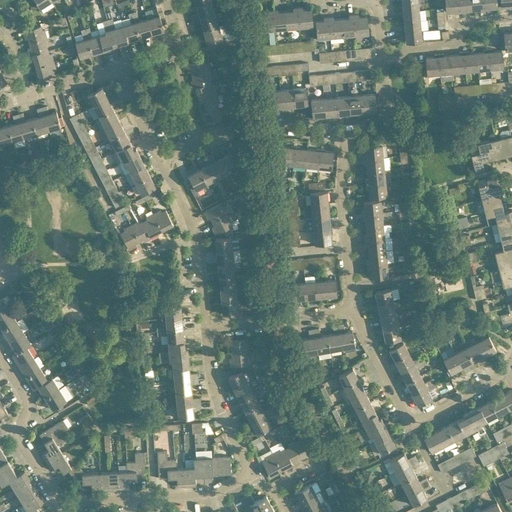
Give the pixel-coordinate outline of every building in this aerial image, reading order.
[(191,14),(192,19),(215,12),(211,0),(197,5),(199,12),(191,14)] [(401,6),(402,11),(419,10),(418,0),(414,0),(403,1),(403,6),(401,6)] [(445,0),(446,1),(447,11),(454,10),(454,13),(460,12),(458,0),(445,0)] [(471,0),(458,0),(460,12),(464,12),(464,9),(472,9),(471,0)] [(483,0),(471,0),(472,9),(479,8),(479,11),(485,10),(483,0)] [(496,0),(483,0),(485,10),(489,10),(489,7),(497,6),(496,0)] [(293,10),(285,10),(287,27),(300,26),(298,6),(292,7),(293,10)] [(302,6),(298,6),(300,26),(312,25),(311,8),(302,9),(302,6)] [(275,28),(273,9),(267,10),(267,12),(260,13),(261,30),(275,28)] [(277,9),(273,9),(275,28),(287,27),(285,10),(277,11),(277,9)] [(159,15),(147,18),(152,33),(164,30),(162,21),(166,20),(163,10),(158,11),(159,15)] [(404,16),(405,21),(420,20),(419,10),(402,11),(402,16),(404,16)] [(136,11),(132,12),(140,37),(152,33),(147,18),(139,20),(136,11)] [(131,23),(123,25),(128,40),(140,37),(132,12),(128,13),(131,23)] [(202,22),(204,29),(219,24),(215,12),(192,19),(194,24),(202,22)] [(359,13),(353,14),(356,34),(368,33),(367,15),(359,16),(359,13)] [(349,17),(341,18),(343,35),(356,34),(353,14),(349,14),(349,17)] [(330,36),(328,16),(324,17),(324,20),(316,20),(318,38),(330,36)] [(333,16),(328,16),(330,36),(343,35),(341,18),(334,19),(333,16)] [(112,18),(108,19),(116,46),(122,44),(121,42),(128,40),(123,25),(115,27),(112,18)] [(106,33),(100,35),(104,50),(116,46),(108,19),(102,21),(106,33)] [(403,26),(404,31),(421,29),(420,20),(405,21),(405,26),(403,26)] [(219,24),(204,29),(207,41),(215,39),(217,43),(227,40),(225,35),(222,36),(219,24)] [(28,38),(29,42),(47,37),(45,29),(42,30),(41,25),(23,30),(26,39),(28,38)] [(89,27),(85,28),(92,53),(104,50),(100,35),(92,37),(89,27)] [(92,53),(85,28),(81,30),(84,39),(75,42),(80,57),(92,53)] [(421,29),(404,31),(404,36),(406,36),(407,41),(422,40),(421,29)] [(511,48),(511,29),(511,30),(511,31),(503,32),(505,49),(511,48)] [(28,47),(30,55),(48,50),(47,46),(49,45),(47,37),(29,42),(31,46),(28,47)] [(290,52),(289,42),(276,43),(277,53),(290,52)] [(484,51),(476,52),(478,69),(490,68),(488,48),(484,49),(484,51)] [(493,48),(488,48),(490,68),(503,66),(501,49),(494,50),(493,48)] [(35,62),(36,66),(54,61),(52,53),(49,54),(48,50),(30,55),(33,62),(35,62)] [(468,50),(463,51),(465,70),(478,69),(476,52),(469,53),(468,50)] [(459,54),(451,55),(453,71),(465,70),(463,51),(458,51),(459,54)] [(440,73),(438,53),(434,54),(434,56),(426,57),(427,74),(440,73)] [(443,53),(438,53),(440,73),(441,80),(453,79),(453,71),(451,55),(443,55),(443,53)] [(191,71),(192,75),(210,70),(208,62),(205,63),(204,58),(186,63),(189,71),(191,71)] [(54,61),(36,66),(37,71),(35,71),(38,79),(55,74),(54,70),(56,69),(54,61)] [(308,69),(308,62),(296,63),(290,64),(292,74),(297,73),(297,70),(308,69)] [(191,80),(193,88),(211,83),(210,78),(212,78),(210,70),(192,75),(194,79),(191,80)] [(496,82),(492,82),(493,92),(505,91),(505,81),(496,82)] [(198,95),(199,99),(217,94),(214,86),(212,87),(211,83),(193,88),(196,95),(198,95)] [(460,85),(454,86),(455,96),(461,95),(467,95),(466,85),(460,85)] [(88,94),(93,105),(108,98),(102,86),(94,90),(92,87),(83,91),(85,96),(88,94)] [(306,86),(293,88),(295,107),(300,107),(299,104),(307,104),(306,86)] [(293,88),(280,89),(282,106),(290,106),(290,108),(295,107),(293,88)] [(282,106),(280,89),(267,90),(269,110),(275,110),(274,107),(282,106)] [(374,92),(362,94),(364,114),(368,113),(368,110),(376,110),(374,92)] [(198,104),(200,112),(218,107),(217,102),(219,102),(217,94),(199,99),(201,103),(198,104)] [(362,94),(349,95),(351,112),(358,111),(358,114),(364,114),(362,94)] [(349,95),(336,96),(338,116),(343,116),(343,113),(351,112),(349,95)] [(336,96),(324,98),(326,115),(333,114),(334,117),(338,116),(336,96)] [(93,105),(99,116),(113,109),(108,98),(93,105)] [(326,115),(324,98),(311,99),(313,118),(318,118),(318,115),(326,115)] [(47,105),(42,107),(48,129),(61,126),(56,111),(49,113),(47,105)] [(39,116),(32,118),(36,133),(48,129),(42,107),(37,108),(39,116)] [(218,107),(200,112),(203,119),(205,119),(206,123),(224,118),(221,110),(219,111),(218,107)] [(99,116),(105,127),(119,120),(113,109),(99,116)] [(511,111),(503,113),(505,118),(507,118),(508,123),(511,122),(511,120),(511,117),(511,116),(511,111)] [(23,112),(17,114),(22,128),(24,137),(26,143),(38,139),(36,133),(32,118),(25,120),(23,112)] [(69,117),(72,121),(80,117),(78,113),(69,117)] [(15,123),(8,125),(9,128),(12,140),(13,140),(15,148),(27,144),(26,143),(24,137),(22,128),(17,114),(13,115),(15,123)] [(105,127),(111,139),(125,131),(119,120),(105,127)] [(0,148),(1,148),(0,144),(12,140),(9,128),(8,125),(0,127),(0,148)] [(501,137),(496,138),(500,156),(509,154),(507,145),(511,143),(511,134),(511,135),(510,129),(502,131),(500,134),(501,137)] [(79,135),(81,140),(90,135),(88,131),(79,135)] [(111,139),(116,150),(130,143),(125,131),(111,139)] [(488,140),(478,143),(480,151),(480,152),(489,150),(492,159),(500,156),(496,138),(494,132),(490,133),(488,137),(489,140),(488,140)] [(90,135),(81,140),(83,144),(92,139),(90,135)] [(363,153),(363,158),(383,156),(382,145),(388,143),(385,135),(372,140),(372,144),(364,145),(365,153),(363,153)] [(233,152),(222,157),(229,171),(246,163),(244,141),(231,148),(233,152)] [(116,150),(122,161),(138,153),(136,148),(134,149),(130,143),(116,150)] [(280,162),(293,164),(295,145),(290,145),(290,146),(282,146),(280,162)] [(293,164),(306,165),(308,148),(299,147),(300,146),(295,145),(293,164)] [(306,165),(318,166),(320,148),(315,147),(315,149),(308,148),(306,165)] [(320,148),(318,166),(330,168),(332,151),(324,150),(325,148),(320,148)] [(480,152),(480,151),(471,154),(476,171),(485,169),(483,161),(491,159),(489,150),(480,152)] [(42,153),(36,155),(38,162),(44,160),(42,153)] [(90,158),(92,162),(101,157),(99,153),(90,158)] [(127,165),(130,171),(144,164),(138,153),(122,161),(125,167),(127,165)] [(212,153),(207,155),(218,177),(229,171),(222,157),(216,160),(212,153)] [(206,165),(199,168),(206,182),(218,177),(207,155),(202,158),(206,165)] [(366,162),(367,171),(384,169),(383,156),(363,158),(363,163),(366,162)] [(101,157),(92,162),(95,167),(104,162),(101,157)] [(130,171),(136,182),(150,175),(144,164),(130,171)] [(199,168),(188,174),(192,182),(188,184),(193,193),(195,197),(199,195),(197,191),(203,188),(201,185),(206,182),(199,168)] [(365,178),(366,183),(385,181),(384,169),(367,171),(368,178),(365,178)] [(101,180),(104,184),(113,180),(110,175),(101,180)] [(150,175),(136,182),(142,193),(156,186),(150,175)] [(279,192),(277,177),(271,178),(273,193),(279,192)] [(478,181),(482,199),(500,194),(496,177),(478,181)] [(113,180),(104,184),(106,188),(115,184),(113,180)] [(385,181),(366,183),(366,188),(369,188),(369,196),(387,194),(385,181)] [(310,192),(311,205),(329,203),(329,198),(327,198),(326,190),(310,192)] [(153,191),(145,196),(147,200),(155,195),(153,191)] [(482,199),(486,216),(495,214),(493,205),(502,203),(500,194),(482,199)] [(147,200),(145,196),(135,200),(137,204),(147,200)] [(113,203),(115,207),(124,202),(122,198),(113,203)] [(362,209),(362,214),(382,212),(381,199),(363,201),(364,209),(362,209)] [(210,217),(212,221),(228,213),(225,205),(222,206),(220,202),(204,210),(208,218),(210,217)] [(311,205),(312,217),(329,216),(328,208),(330,208),(329,203),(311,205)] [(495,214),(486,216),(488,225),(497,223),(511,219),(511,209),(504,211),(502,203),(493,205),(495,214)] [(296,206),(287,207),(287,214),(288,220),(297,219),(297,213),(296,206)] [(161,210),(153,213),(162,230),(165,228),(166,230),(174,226),(166,210),(162,212),(161,210)] [(365,219),(366,226),(383,224),(382,212),(362,214),(363,219),(365,219)] [(147,219),(143,221),(151,238),(159,234),(158,232),(162,230),(153,213),(146,217),(147,219)] [(224,230),(224,233),(233,232),(232,226),(230,221),(232,220),(228,213),(212,221),(214,225),(212,226),(216,234),(224,230)] [(312,217),(305,218),(307,231),(313,230),(332,228),(331,223),(330,223),(329,216),(312,217)] [(511,219),(497,223),(499,231),(511,228),(511,219)] [(467,220),(457,223),(459,228),(468,226),(467,220)] [(138,221),(131,225),(139,241),(143,239),(144,241),(151,238),(143,221),(140,223),(138,221)] [(364,234),(365,239),(384,237),(383,224),(366,226),(367,234),(364,234)] [(139,241),(131,225),(124,228),(125,231),(121,233),(129,249),(136,245),(135,243),(139,241)] [(332,228),(313,230),(315,243),(332,241),(331,233),(332,233),(332,228)] [(511,228),(499,231),(501,240),(511,237),(511,228)] [(289,232),(290,239),(290,245),(299,244),(300,244),(299,238),(298,231),(289,232)] [(311,231),(300,231),(300,244),(311,244),(311,231)] [(216,238),(217,251),(232,249),(231,236),(233,236),(233,232),(224,233),(225,237),(216,238)] [(368,244),(368,251),(385,249),(384,237),(365,239),(365,244),(368,244)] [(495,251),(504,249),(506,258),(511,256),(511,237),(501,240),(503,249),(495,251)] [(217,251),(218,263),(234,262),(232,249),(217,251)] [(367,259),(367,264),(387,262),(385,249),(368,251),(369,259),(367,259)] [(495,251),(499,268),(511,265),(511,256),(506,258),(504,249),(495,251)] [(218,263),(219,276),(235,274),(234,262),(218,263)] [(387,262),(367,264),(367,269),(370,269),(371,277),(388,275),(387,262)] [(511,284),(511,282),(510,275),(511,274),(511,265),(499,268),(490,271),(493,281),(502,279),(503,286),(511,284)] [(219,276),(220,288),(236,286),(235,274),(219,276)] [(335,278),(325,279),(327,297),(331,297),(331,295),(336,294),(335,278)] [(325,279),(315,280),(317,296),(321,295),(321,298),(327,297),(325,279)] [(37,280),(33,283),(32,283),(38,293),(43,290),(37,280)] [(315,280),(305,281),(307,299),(311,299),(311,297),(317,296),(315,280)] [(305,281),(295,283),(297,298),(301,298),(301,300),(307,299),(305,281)] [(297,298),(295,283),(284,284),(286,301),(291,301),(291,299),(297,298)] [(25,287),(30,296),(34,293),(29,285),(25,287)] [(220,288),(222,300),(237,299),(236,286),(220,288)] [(375,291),(378,304),(393,301),(390,288),(375,291)] [(34,293),(30,296),(36,304),(40,302),(34,293)] [(3,297),(0,298),(0,314),(10,309),(8,305),(6,303),(10,300),(7,294),(3,297)] [(161,300),(156,301),(158,318),(166,317),(181,316),(180,303),(171,304),(171,299),(162,300),(161,300)] [(237,299),(222,300),(223,313),(231,312),(231,317),(242,316),(241,310),(238,310),(237,299)] [(378,304),(380,316),(396,313),(393,301),(378,304)] [(511,302),(507,303),(510,312),(501,314),(503,323),(511,321),(511,302)] [(142,303),(133,304),(134,314),(141,313),(143,313),(142,303)] [(39,310),(45,319),(48,316),(43,308),(39,310)] [(0,314),(0,324),(3,329),(17,320),(10,309),(0,314)] [(380,316),(383,328),(398,325),(396,313),(380,316)] [(468,313),(464,315),(468,324),(472,321),(468,313)] [(468,324),(464,315),(460,317),(464,326),(468,324)] [(48,316),(45,319),(50,327),(54,325),(48,316)] [(166,326),(156,327),(157,331),(182,328),(181,316),(166,317),(166,326)] [(3,329),(10,340),(24,331),(17,320),(3,329)] [(343,322),(338,323),(342,347),(355,345),(352,329),(344,331),(343,322)] [(334,333),(327,334),(330,349),(342,347),(338,323),(333,324),(334,333)] [(445,324),(441,326),(446,335),(450,333),(445,324)] [(386,341),(392,340),(401,338),(398,325),(383,328),(386,341)] [(446,335),(441,326),(438,328),(442,337),(446,335)] [(319,327),(313,328),(318,352),(330,349),(327,334),(320,335),(319,327)] [(182,328),(157,331),(157,335),(167,334),(168,342),(184,341),(182,328)] [(318,352),(313,328),(308,329),(310,337),(302,338),(302,339),(294,340),(295,346),(298,351),(304,350),(305,354),(318,352)] [(10,340),(17,351),(17,352),(27,345),(31,343),(24,331),(10,340)] [(51,336),(56,343),(59,341),(55,334),(51,336)] [(489,335),(477,341),(485,355),(496,349),(489,335)] [(231,348),(231,352),(250,351),(249,342),(246,343),(246,338),(228,340),(229,348),(231,348)] [(389,348),(395,360),(409,352),(403,341),(402,342),(401,338),(392,340),(393,346),(389,348)] [(59,341),(56,343),(60,350),(64,348),(59,341)] [(169,351),(159,352),(159,356),(187,353),(187,347),(184,348),(184,341),(168,342),(169,351)] [(477,341),(466,347),(473,360),(485,355),(477,341)] [(13,354),(20,366),(34,357),(27,345),(17,352),(17,351),(13,354)] [(466,347),(455,352),(462,366),(473,360),(466,347)] [(230,357),(230,366),(239,364),(249,364),(248,359),(250,359),(250,351),(231,352),(232,357),(230,357)] [(395,360),(401,371),(424,359),(422,355),(413,359),(409,352),(395,360)] [(462,366),(455,352),(443,358),(451,372),(462,366)] [(173,360),(173,367),(189,365),(187,353),(159,356),(160,362),(173,360)] [(20,366),(27,377),(41,368),(34,357),(20,366)] [(65,359),(70,366),(74,364),(69,357),(65,359)] [(401,371),(407,382),(421,375),(417,367),(426,363),(424,359),(401,371)] [(74,364),(70,366),(75,375),(79,372),(74,364)] [(228,377),(234,388),(248,381),(239,364),(230,366),(234,374),(228,377)] [(173,367),(175,380),(198,377),(198,372),(189,373),(189,365),(173,367)] [(339,374),(345,385),(358,378),(352,367),(339,374)] [(27,377),(34,389),(38,386),(48,380),(48,379),(41,368),(27,377)] [(84,374),(79,378),(82,382),(87,379),(84,374)] [(407,382),(412,393),(436,381),(433,377),(424,382),(421,375),(407,382)] [(48,380),(38,386),(44,395),(45,397),(60,388),(52,376),(48,379),(48,380)] [(175,380),(176,392),(191,390),(191,383),(199,382),(198,377),(175,380)] [(345,385),(350,396),(364,389),(358,378),(345,385)] [(248,381),(234,388),(240,399),(263,388),(261,384),(252,389),(251,387),(248,381)] [(436,381),(412,393),(418,405),(432,397),(428,390),(437,385),(436,381)] [(320,387),(325,396),(329,394),(324,385),(320,387)] [(45,397),(44,395),(35,400),(38,404),(47,399),(53,409),(67,400),(60,388),(45,397)] [(263,388),(240,399),(246,411),(259,403),(256,396),(265,392),(263,388)] [(511,388),(502,394),(509,408),(511,406),(511,388)] [(0,416),(8,411),(0,398),(0,397),(4,395),(0,389),(0,416)] [(350,396),(356,408),(370,400),(364,389),(350,396)] [(176,392),(177,405),(201,402),(200,397),(192,397),(191,390),(176,392)] [(97,394),(91,397),(86,400),(89,404),(93,402),(99,398),(97,394)] [(329,394),(325,396),(329,405),(333,402),(329,394)] [(502,394),(490,400),(498,414),(509,408),(502,394)] [(356,408),(362,419),(376,412),(370,400),(356,408)] [(490,400),(479,406),(486,419),(498,414),(490,400)] [(201,402),(177,405),(178,417),(194,416),(193,408),(201,407),(201,402)] [(259,403),(246,411),(251,422),(274,410),(272,406),(263,411),(263,410),(259,403)] [(479,406),(468,411),(476,427),(482,424),(481,422),(486,419),(479,406)] [(332,409),(336,418),(340,416),(336,407),(332,409)] [(274,410),(251,422),(257,433),(271,426),(267,418),(276,414),(274,410)] [(464,416),(458,419),(465,433),(476,427),(468,411),(463,414),(464,416)] [(302,419),(298,412),(294,414),(298,421),(302,419)] [(357,431),(359,434),(384,422),(381,417),(379,418),(376,412),(362,419),(366,426),(357,431)] [(94,421),(88,413),(80,418),(85,427),(94,421)] [(340,416),(336,418),(341,427),(345,425),(340,416)] [(39,433),(45,442),(53,437),(57,444),(65,439),(60,432),(68,427),(63,419),(39,433)] [(458,419),(447,425),(454,439),(465,433),(458,419)] [(202,432),(202,422),(192,422),(192,433),(202,432)] [(373,434),(376,440),(390,433),(384,422),(359,434),(362,440),(373,434)] [(281,424),(274,428),(276,432),(283,428),(281,424)] [(447,425),(435,430),(443,444),(454,439),(447,425)] [(124,427),(125,433),(125,437),(135,437),(135,427),(124,427)] [(276,432),(274,428),(265,432),(267,437),(276,432)] [(443,444),(435,430),(424,436),(431,450),(443,444)] [(501,439),(497,430),(493,432),(497,441),(501,439)] [(221,433),(215,436),(213,437),(216,442),(224,438),(221,433)] [(390,433),(376,440),(381,450),(378,452),(380,457),(390,452),(388,448),(395,444),(390,433)] [(251,440),(254,444),(262,439),(260,435),(251,440)] [(41,454),(46,461),(62,451),(57,444),(53,437),(45,442),(49,448),(41,454)] [(302,437),(295,440),(303,457),(307,455),(308,457),(316,453),(308,437),(304,439),(302,437)] [(289,447),(285,449),(293,465),(300,461),(299,459),(303,457),(295,440),(288,444),(289,447)] [(381,450),(376,440),(369,444),(374,454),(378,452),(381,450)] [(491,447),(494,452),(506,446),(503,441),(491,447)] [(472,445),(467,448),(472,457),(476,454),(472,445)] [(0,464),(8,460),(0,446),(0,464)] [(506,446),(494,452),(497,458),(509,452),(506,446)] [(478,453),(481,459),(494,452),(491,447),(488,449),(478,453)] [(280,448),(272,452),(281,468),(285,466),(286,468),(293,465),(285,449),(281,451),(280,448)] [(159,478),(175,477),(174,458),(167,459),(167,450),(157,450),(159,478)] [(68,469),(73,477),(78,467),(73,464),(71,466),(62,451),(46,461),(51,469),(59,464),(64,472),(68,469)] [(135,460),(127,461),(127,470),(127,471),(134,470),(135,479),(146,479),(144,451),(135,452),(135,460)] [(390,458),(396,470),(417,459),(415,454),(407,458),(404,451),(390,458)] [(281,468),(272,452),(265,456),(267,458),(262,461),(271,477),(278,473),(277,470),(281,468)] [(494,452),(481,459),(484,465),(497,458),(494,452)] [(214,456),(212,456),(213,475),(231,473),(230,455),(229,455),(214,456)] [(453,455),(449,457),(454,466),(458,464),(453,455)] [(212,456),(196,457),(197,475),(213,475),(212,456)] [(194,466),(185,467),(187,485),(196,484),(195,476),(197,475),(196,457),(194,457),(194,466)] [(454,466),(449,457),(445,459),(450,468),(454,466)] [(174,458),(175,477),(177,477),(177,485),(187,485),(185,467),(177,467),(176,458),(174,458)] [(396,470),(390,458),(384,461),(390,473),(396,470)] [(396,470),(402,481),(416,474),(412,467),(420,463),(417,459),(396,470)] [(0,464),(0,482),(2,485),(18,475),(8,460),(0,464)] [(78,467),(73,477),(82,476),(83,482),(92,482),(92,490),(100,490),(99,472),(81,473),(81,468),(78,467)] [(18,475),(9,480),(9,481),(10,482),(14,488),(30,478),(25,470),(18,475)] [(127,471),(118,471),(119,489),(128,488),(128,480),(135,479),(134,470),(127,471)] [(396,470),(390,473),(395,484),(402,481),(396,470)] [(118,471),(109,472),(110,489),(119,489),(118,471)] [(109,472),(99,472),(100,490),(110,489),(109,472)] [(402,481),(407,492),(429,481),(426,476),(419,480),(416,474),(402,481)] [(511,480),(510,477),(503,480),(504,482),(499,485),(508,501),(511,498),(511,480)] [(14,488),(19,496),(35,486),(30,478),(14,488)] [(481,481),(485,489),(489,487),(485,479),(481,481)] [(310,483),(294,491),(299,501),(315,493),(321,490),(317,481),(314,481),(310,483)] [(407,492),(401,496),(407,507),(413,504),(427,497),(424,489),(431,486),(429,481),(407,492)] [(19,496),(24,503),(39,493),(35,486),(19,496)] [(466,488),(462,490),(467,499),(471,497),(466,488)] [(467,499),(462,490),(458,492),(462,501),(467,499)] [(24,503),(28,510),(28,511),(29,511),(36,506),(44,501),(39,493),(24,503)] [(249,511),(257,511),(271,505),(266,495),(255,501),(251,493),(241,498),(245,506),(246,505),(249,511)] [(299,501),(304,510),(320,502),(315,493),(299,501)] [(304,510),(304,511),(324,511),(325,511),(331,509),(326,499),(320,502),(304,510)] [(444,499),(440,501),(444,510),(449,508),(444,499)] [(440,511),(444,510),(440,501),(436,503),(440,511)] [(502,511),(497,502),(486,508),(487,511),(502,511)]
